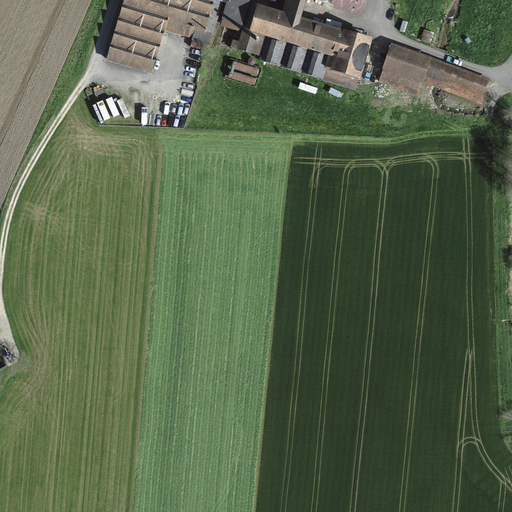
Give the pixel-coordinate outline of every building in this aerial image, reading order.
[(124,0),(107,59),(151,72),(164,29),(193,37),(192,40),(208,45),(216,20),(217,20),(218,17),(217,17),(222,1),(225,2),(226,0),(124,0)] [(261,56),(259,60),(355,89),(370,40),(248,3),(248,2),(241,0),(228,0),(222,23),(225,24),(227,20),(238,23),(241,12),(245,13),(247,5),(250,6),(239,42),(233,40),(231,47),(261,56)] [(287,0),(289,0),(302,0),(304,0),(303,0),(326,0),(338,3),(337,6),(360,12),(363,0),(287,0)] [(429,43),(432,33),(425,31),(422,40),(429,43)] [(422,82),(479,103),(487,80),(431,59),(430,61),(392,48),(380,81),(416,94),(421,80),(423,80),(422,82)]
